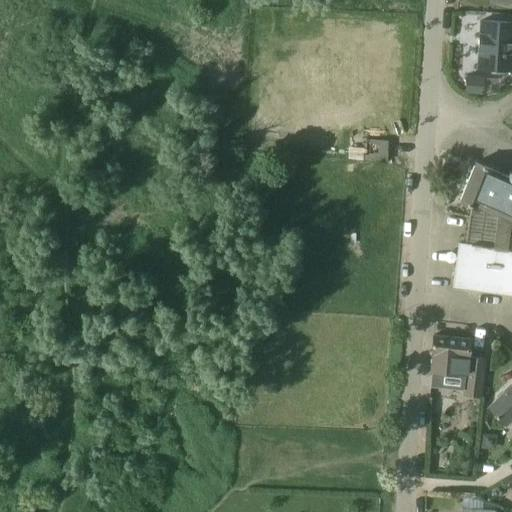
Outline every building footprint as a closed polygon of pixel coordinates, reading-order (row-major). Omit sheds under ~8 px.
[(511,22),(482,21),(481,34),(480,34),(479,51),(480,52),(479,69),(511,70),(511,22)] [(467,76),(466,93),(482,94),(483,77),(467,76)] [(395,135),(372,135),(372,158),(395,158),(395,135)] [(461,243),(454,288),(511,296),(511,179),(476,164),(462,203),(474,208),(467,243),(461,243)] [(470,339),(434,335),(431,371),(466,374),(464,396),(482,397),(486,359),(469,357),(470,339)] [(511,385),(488,408),(505,426),(511,421),(511,422),(511,385)]
